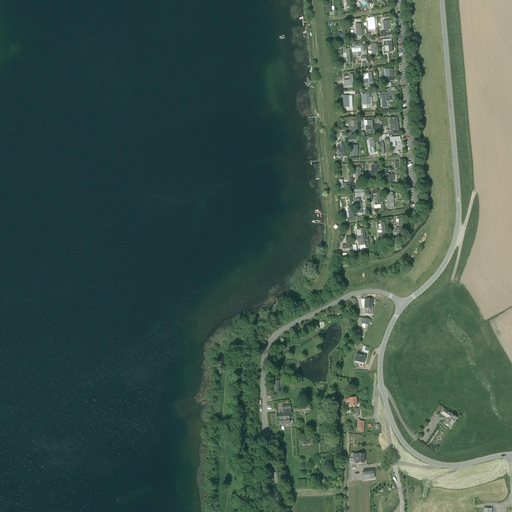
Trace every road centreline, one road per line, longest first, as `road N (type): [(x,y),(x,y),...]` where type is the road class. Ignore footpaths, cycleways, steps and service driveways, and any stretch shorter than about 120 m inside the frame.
road 1 (tertiary): [(403,306),(438,274),(458,226),(441,0)]
road 2 (unclassified): [(274,511),(263,414),(269,342),(358,293),(382,293),(403,306)]
road 3 (tertiary): [(511,454),(442,465),(403,443),(379,369),(403,306)]
road 4 (track): [(471,200),(455,0)]
